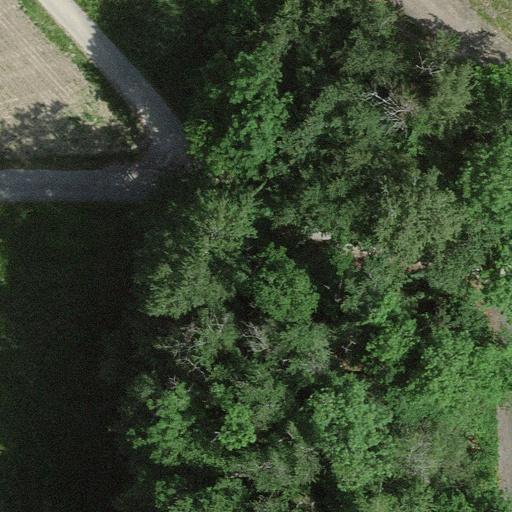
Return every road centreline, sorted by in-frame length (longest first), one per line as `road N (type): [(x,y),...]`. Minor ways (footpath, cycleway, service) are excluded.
road 1 (track): [(52,0),(216,174),(329,227),(511,259)]
road 2 (track): [(216,174),(0,182)]
